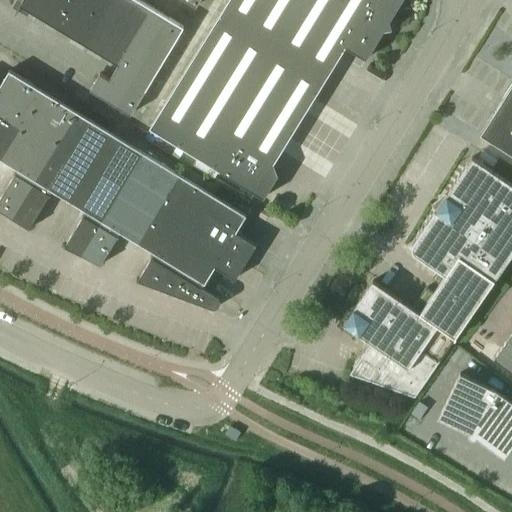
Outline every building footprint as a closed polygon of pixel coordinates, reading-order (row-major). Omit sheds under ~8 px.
[(58,27),(73,0),(22,0),(20,4),(38,14),(37,15),(58,27)] [(115,0),(73,0),(58,27),(89,46),(115,0)] [(115,0),(89,46),(118,63),(120,64),(153,8),(140,0),(115,0)] [(228,0),(217,18),(322,83),(346,46),(366,58),(384,29),(392,27),(390,19),(401,0),(228,0)] [(120,64),(118,63),(109,79),(100,73),(90,89),(131,113),(184,26),(153,8),(120,64)] [(274,162),(322,83),(217,18),(150,127),(264,197),(278,173),(277,173),(274,162)] [(0,110),(22,124),(42,90),(34,85),(9,70),(0,84),(0,110)] [(511,82),(480,133),(511,153),(511,82)] [(42,90),(22,124),(1,158),(18,169),(16,173),(14,172),(14,173),(15,173),(0,197),(0,209),(12,217),(76,111),(42,90)] [(0,157),(1,158),(22,124),(0,110),(0,157)] [(110,132),(76,111),(12,217),(30,228),(31,227),(30,226),(49,194),(50,195),(51,194),(49,193),(52,190),(69,200),(110,132)] [(145,152),(110,132),(69,200),(86,211),(84,214),(82,214),(82,215),(83,215),(65,244),(64,244),(63,245),(83,254),(145,152)] [(179,173),(145,152),(83,254),(102,264),(102,263),(101,262),(117,236),(119,236),(119,235),(118,234),(120,231),(137,241),(179,173)] [(511,184),(472,157),(413,242),(412,243),(412,244),(412,246),(412,248),(412,250),(413,251),(413,252),(414,253),(415,255),(437,270),(432,277),(439,282),(433,292),(426,287),(412,307),(373,280),(343,323),(371,342),(356,364),(355,367),(355,370),(356,373),(358,375),(360,377),(415,396),(511,254),(511,184)] [(218,296),(217,295),(202,286),(205,281),(172,261),(193,227),(213,194),(179,173),(137,241),(155,252),(153,256),(151,255),(150,256),(152,257),(138,278),(137,278),(136,279),(214,308),(215,308),(216,308),(218,307),(219,306),(220,306),(221,304),(221,303),(221,302),(221,301),(221,300),(221,299),(220,297),(219,296),(218,296)] [(213,194),(193,227),(246,261),(256,244),(236,231),(246,214),(222,199),(213,194)] [(246,261),(193,227),(172,261),(205,281),(215,265),(235,278),(246,261)] [(511,332),(494,358),(511,371),(511,332)] [(504,456),(511,445),(511,400),(495,389),(460,372),(438,417),(469,432),(476,436),(504,456)] [(230,425),(225,434),(236,440),(241,431),(230,425)]
